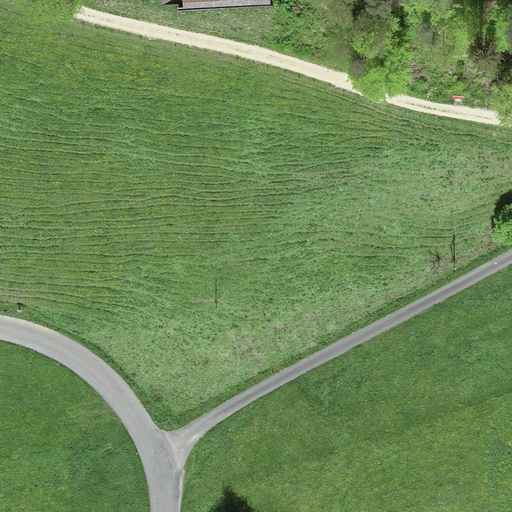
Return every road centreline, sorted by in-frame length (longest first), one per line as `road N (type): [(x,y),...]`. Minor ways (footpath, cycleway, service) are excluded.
road 1 (track): [(511,117),(40,0)]
road 2 (track): [(155,453),(251,392),(511,254)]
road 3 (tertiary): [(165,511),(155,453),(119,394),(59,346),(0,328)]
